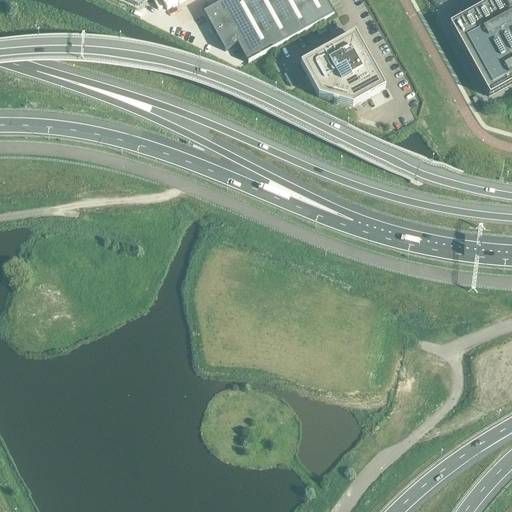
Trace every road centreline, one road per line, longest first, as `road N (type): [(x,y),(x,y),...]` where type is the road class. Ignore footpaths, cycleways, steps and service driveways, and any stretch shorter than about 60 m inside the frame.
road 1 (motorway): [(511,218),(366,190),(156,103),(0,58)]
road 2 (motorway): [(511,197),(417,174),(170,70),(93,57),(0,58)]
road 3 (motorway): [(0,147),(111,160),(394,265),(511,284)]
road 4 (motorway): [(350,226),(168,124),(0,60)]
road 5 (motorway): [(350,226),(136,144),(0,126)]
road 6 (motorway): [(511,259),(432,250),(350,226)]
road 7 (motorway): [(394,511),(511,424)]
